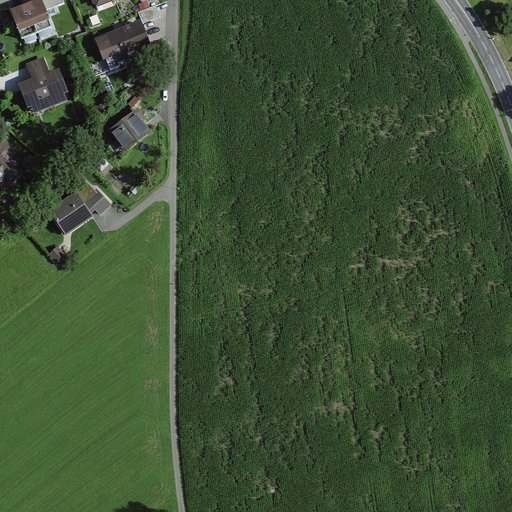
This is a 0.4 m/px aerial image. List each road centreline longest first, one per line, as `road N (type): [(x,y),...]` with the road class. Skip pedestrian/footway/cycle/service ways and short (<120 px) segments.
road 1 (track): [(174,189),(172,374),(183,511)]
road 2 (residential): [(175,0),(174,189)]
